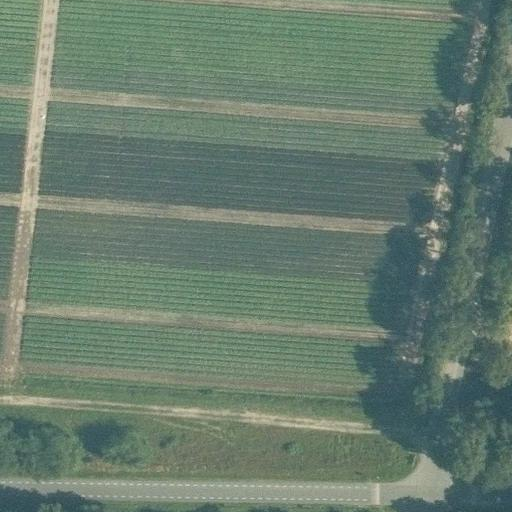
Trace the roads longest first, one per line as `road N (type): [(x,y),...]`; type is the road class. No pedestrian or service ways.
road 1 (unclassified): [(425,494),(0,487)]
road 2 (unclassified): [(425,494),(511,91)]
